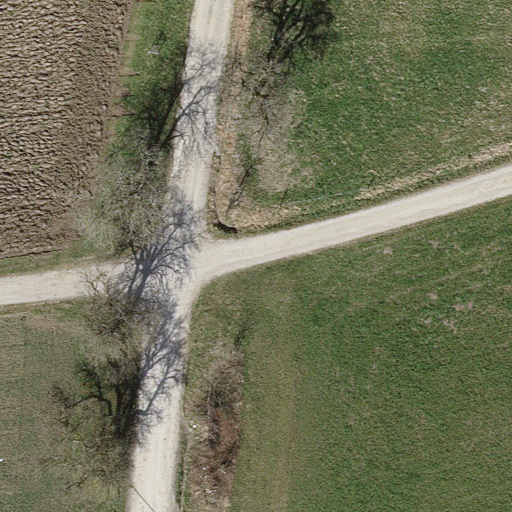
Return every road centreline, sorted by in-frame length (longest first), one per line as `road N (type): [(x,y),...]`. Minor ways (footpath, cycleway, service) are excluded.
road 1 (track): [(0,290),(176,271),(511,174)]
road 2 (track): [(151,511),(176,271),(222,0)]
